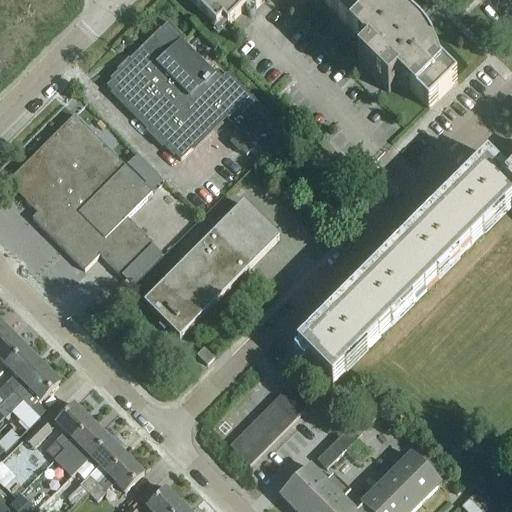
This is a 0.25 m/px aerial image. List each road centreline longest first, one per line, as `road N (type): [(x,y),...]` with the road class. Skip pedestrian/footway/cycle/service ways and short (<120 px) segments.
road 1 (residential): [(511,93),(165,436)]
road 2 (residential): [(165,436),(0,271)]
road 3 (residential): [(113,7),(0,121)]
